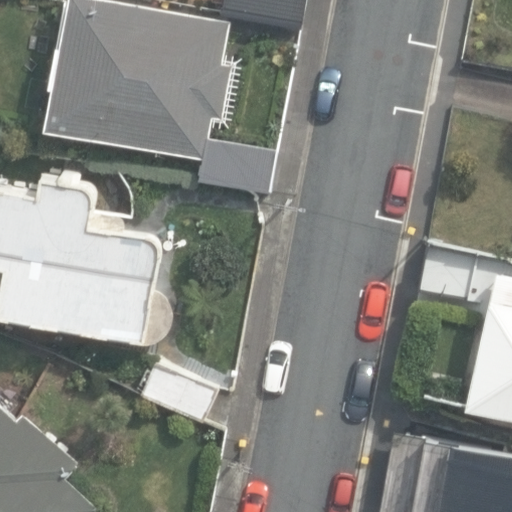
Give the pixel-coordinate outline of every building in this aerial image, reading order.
[(196,169),(268,183),(276,139),(207,126),(211,106),(220,108),(230,54),(220,52),(227,12),(163,0),(65,0),(58,38),(54,37),(46,77),(50,78),(42,119),(200,149),(196,169)] [(236,0),(298,12),(300,0),(236,0)] [(0,304),(141,329),(149,330),(161,325),(170,315),(171,302),(167,289),(156,282),(150,280),(157,242),(156,234),(153,228),(146,225),(88,216),(92,192),(90,181),(80,172),(41,165),(38,184),(0,178),(0,304)] [(416,282),(465,293),(476,244),(427,232),(416,282)] [(468,398),(511,406),(511,264),(496,261),(468,398)] [(146,391),(207,417),(222,384),(160,358),(146,391)] [(0,511),(96,511),(103,505),(69,474),(83,458),(28,406),(22,412),(0,391),(0,511)] [(378,511),(381,511),(461,511),(474,448),(393,432),(378,511)]
